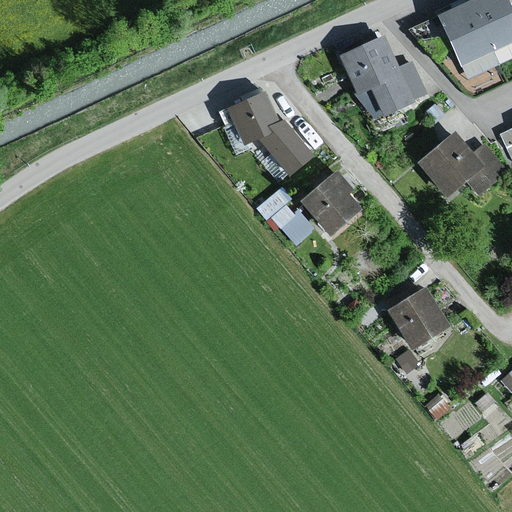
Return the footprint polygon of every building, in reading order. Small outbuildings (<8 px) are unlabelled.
[(464,0),(459,0),(430,14),(431,17),(447,48),(456,65),(488,50),(464,0)] [(464,0),(488,50),(511,38),(511,18),(503,0),(464,0)] [(511,0),(503,0),(511,18),(511,0)] [(447,48),(431,17),(405,29),(429,56),(447,48)] [(377,34),(332,55),(350,94),(377,82),(390,109),(408,101),(407,100),(392,66),(377,34)] [(409,59),(392,66),(407,100),(425,92),(409,59)] [(377,82),(350,94),(371,119),(390,109),(377,82)] [(236,100),(214,110),(222,125),(228,122),(237,141),(249,135),(276,122),(257,85),(234,96),(236,100)] [(278,121),(276,122),(249,135),(283,175),(307,154),(278,121)] [(511,127),(498,134),(511,161),(511,127)] [(448,130),(412,161),(441,195),(461,178),(478,164),(467,151),(448,130)] [(480,140),(467,151),(478,164),(492,181),(505,169),(480,140)] [(492,181),(478,164),(461,178),(476,195),(492,181)] [(332,168),(293,200),(322,234),(355,206),(343,193),(349,188),(332,168)] [(272,192),(255,208),(265,219),(282,203),(272,192)] [(283,205),(270,217),(279,227),(292,215),(283,205)] [(420,284),(382,308),(406,346),(444,322),(420,284)] [(408,350),(394,359),(404,374),(418,365),(408,350)] [(495,368),(480,381),(484,386),(499,373),(495,368)] [(442,398),(428,409),(436,420),(451,408),(442,398)]
